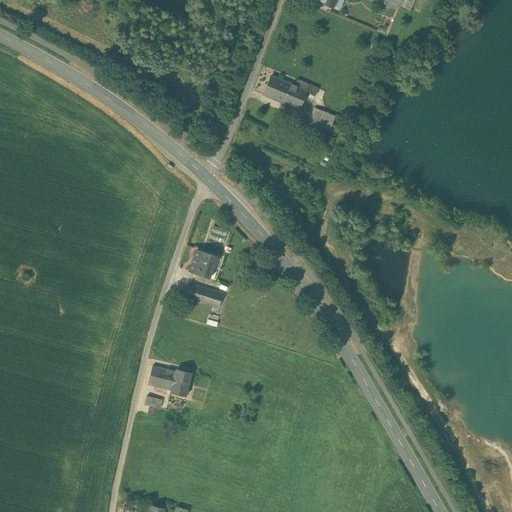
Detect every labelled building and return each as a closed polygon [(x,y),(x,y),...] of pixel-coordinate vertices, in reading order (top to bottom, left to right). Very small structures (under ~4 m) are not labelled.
[(342,0),(335,0),(332,7),(337,9),(340,8),(343,0),(342,0)] [(383,0),(385,1),(411,11),(415,0),(383,0)] [(294,85),(271,75),(263,94),(298,110),(306,91),(294,85)] [(309,84),(302,81),(297,79),(294,85),(306,91),(309,84)] [(323,111),(314,107),(308,123),(317,127),(323,111)] [(335,116),(323,111),(317,127),(329,131),(335,116)] [(222,258),(195,250),(188,271),(215,280),(222,258)] [(223,294),(190,284),(186,300),(218,309),(223,294)] [(184,400),(185,394),(187,394),(191,374),(152,366),(147,385),(171,391),(169,397),(184,400)] [(162,400),(146,397),(144,406),(160,409),(162,400)] [(123,511),(164,511),(165,510),(162,509),(163,507),(150,505),(149,507),(125,503),(123,511)]
